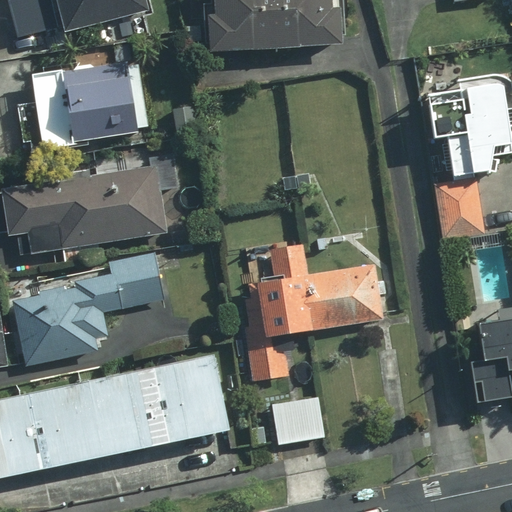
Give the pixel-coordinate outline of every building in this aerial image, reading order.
[(150,0),(62,0),(70,29),(153,8),(150,0)] [(220,0),(221,12),(214,12),(215,49),(348,43),(347,7),(337,7),(336,0),(220,0)] [(132,61),(68,71),(79,140),(143,130),(132,61)] [(511,138),(511,79),(432,91),(439,140),(456,138),(461,174),(500,168),(496,141),(511,138)] [(200,109),(174,109),(174,137),(200,137),(200,109)] [(168,231),(158,165),(6,188),(13,232),(32,229),(35,251),(168,231)] [(315,172),(282,173),(283,193),(316,192),(315,172)] [(387,318),(378,262),(309,273),(304,242),(273,247),(278,279),(254,283),(256,296),(251,297),(255,323),(247,324),(256,378),(295,372),(288,334),(387,318)] [(167,298),(159,254),(115,262),(117,272),(80,279),(82,288),(17,300),(29,363),(100,350),(98,336),(114,333),(109,308),(167,298)] [(511,298),(495,300),(496,310),(476,312),(481,352),(466,354),(473,413),(511,408),(511,298)] [(0,366),(9,365),(0,300),(0,299),(0,366)] [(219,352),(0,397),(0,476),(235,427),(219,352)]
